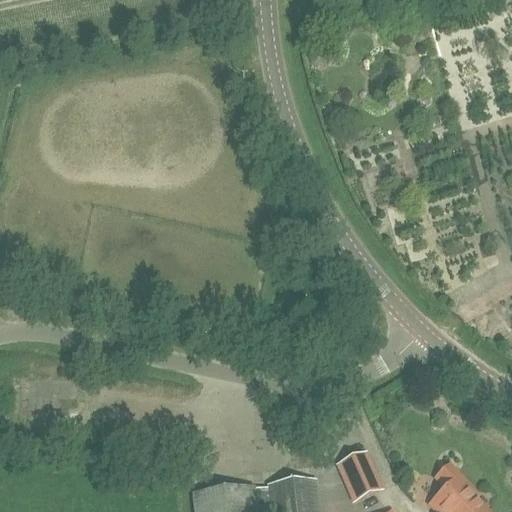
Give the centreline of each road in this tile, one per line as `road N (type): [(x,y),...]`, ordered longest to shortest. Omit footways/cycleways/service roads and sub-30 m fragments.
road 1 (unclassified): [(0,338),(47,335),(302,392),(339,392),(422,335)]
road 2 (tertiary): [(422,335),(365,273),(300,162),(275,83),(264,0)]
